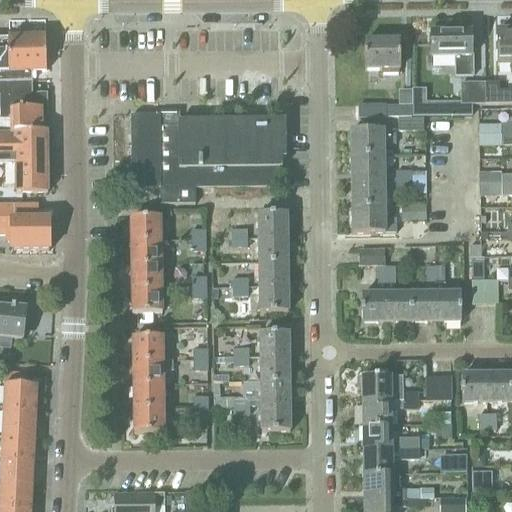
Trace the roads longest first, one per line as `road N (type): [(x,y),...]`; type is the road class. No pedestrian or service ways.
road 1 (residential): [(323,353),(318,2)]
road 2 (residential): [(73,278),(76,3)]
road 3 (residential): [(65,468),(321,464)]
road 4 (tertiary): [(76,3),(318,2)]
road 5 (residential): [(65,468),(73,278)]
road 6 (residential): [(323,353),(511,351)]
